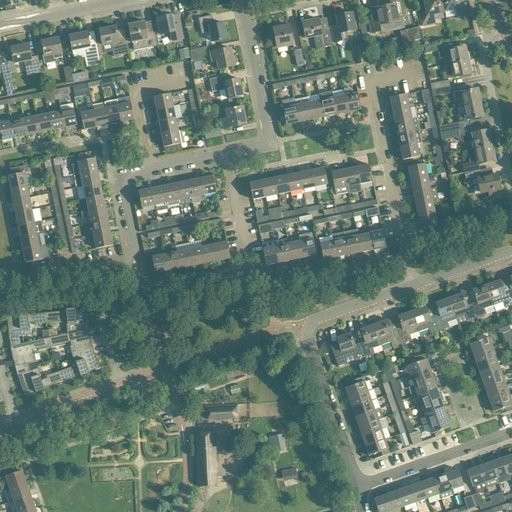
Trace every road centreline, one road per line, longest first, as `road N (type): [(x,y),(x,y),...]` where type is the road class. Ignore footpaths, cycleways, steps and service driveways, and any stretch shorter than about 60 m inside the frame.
road 1 (residential): [(357,486),(307,327),(414,285)]
road 2 (residential): [(414,285),(371,81)]
road 3 (residential): [(226,154),(258,148),(269,133),(242,0)]
road 4 (residential): [(357,486),(511,432)]
road 5 (residential): [(151,169),(136,90),(187,80)]
road 6 (residential): [(0,25),(126,0)]
